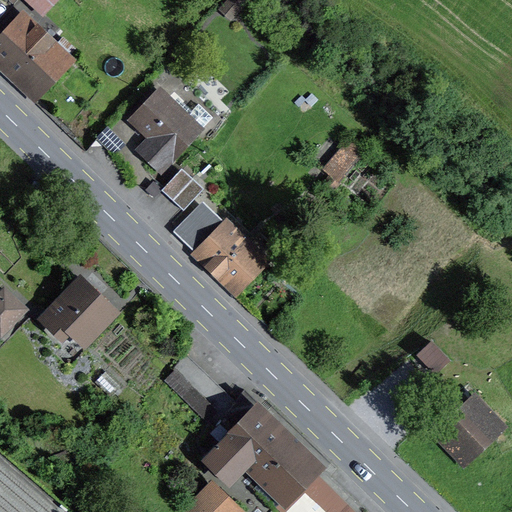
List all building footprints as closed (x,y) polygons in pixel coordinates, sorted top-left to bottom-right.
[(23,0),(43,18),(60,0),(23,0)] [(244,0),(225,0),(217,9),(231,22),(248,3),(244,0)] [(77,61),(23,9),(0,33),(0,70),(36,104),(77,61)] [(206,130),(203,127),(213,117),(198,103),(192,111),(177,97),(174,100),(160,86),(127,120),(146,138),(135,150),(162,175),(206,130)] [(108,126),(96,138),(115,156),(126,144),(108,126)] [(365,153),(348,138),(322,169),(338,183),(365,153)] [(204,189),(181,168),(161,190),(183,211),(204,189)] [(39,218),(13,198),(0,215),(0,228),(20,243),(39,218)] [(173,231),(194,251),(189,255),(235,299),(272,261),(226,217),(223,221),(203,201),(173,231)] [(121,314),(80,274),(36,320),(62,345),(70,337),(85,351),(121,314)] [(30,310),(4,286),(0,289),(0,338),(1,339),(30,310)] [(451,361),(432,340),(416,356),(435,376),(451,361)] [(236,403),(185,352),(172,365),(175,369),(164,380),(207,422),(211,417),(217,423),(236,403)] [(509,427),(476,393),(431,436),(464,470),(509,427)] [(356,511),(320,476),(326,469),(259,402),(200,461),(229,489),(246,472),(279,505),(276,509),(278,511),(356,511)] [(245,511),(212,479),(180,511),(245,511)]
